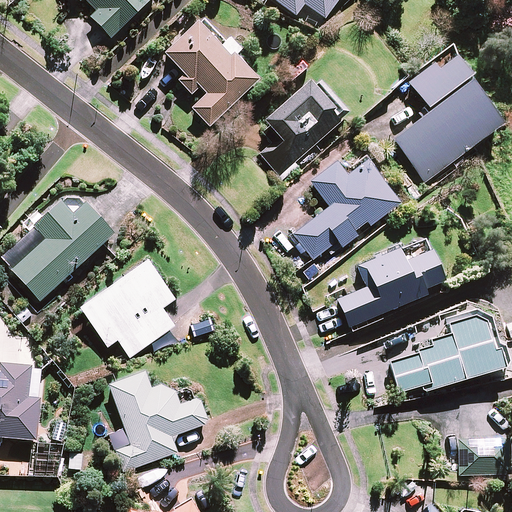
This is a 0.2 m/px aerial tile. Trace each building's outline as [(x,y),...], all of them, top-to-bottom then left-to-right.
[(79,0),(94,14),(90,18),(110,38),(148,0),(79,0)] [(276,0),(296,12),(303,1),(323,14),(331,0),(276,0)] [(219,40),(195,17),(161,51),(183,73),(176,80),(190,94),(198,86),(205,92),(190,107),(208,125),(255,76),(232,54),(240,46),(226,33),(219,40)] [(499,113),(442,47),(405,78),(428,104),(390,137),(425,177),(499,113)] [(339,115),(301,76),(259,116),(280,137),(261,156),(278,174),(339,115)] [(395,196),(363,157),(344,173),(333,159),(309,179),(327,201),(291,231),(312,256),(335,237),(340,242),(395,196)] [(70,214),(58,200),(31,225),(40,235),(7,266),(40,301),(112,233),(83,202),(70,214)] [(438,274),(420,233),(360,261),(369,280),(335,296),(347,323),(421,289),(418,283),(438,274)] [(173,296),(143,255),(76,305),(107,347),(116,340),(129,358),(174,325),(160,306),(173,296)] [(421,380),(422,385),(494,360),(473,298),(423,315),(430,337),(385,352),(397,388),(421,380)] [(25,362),(0,360),(0,434),(34,436),(36,395),(23,395),(25,362)] [(149,385),(142,368),(107,381),(130,443),(115,449),(123,470),(176,450),(169,433),(206,419),(196,393),(179,400),(163,380),(149,385)] [(507,434),(442,438),(443,459),(458,459),(459,472),(509,469),(507,434)] [(62,453),(36,451),(35,475),(61,476),(62,453)] [(87,452),(69,452),(69,468),(87,468),(87,452)] [(197,511),(184,489),(161,511),(125,501),(122,511),(197,511)] [(438,511),(428,501),(416,511),(438,511)]
